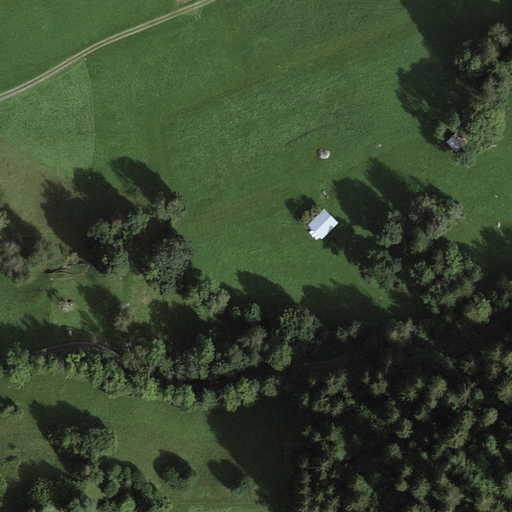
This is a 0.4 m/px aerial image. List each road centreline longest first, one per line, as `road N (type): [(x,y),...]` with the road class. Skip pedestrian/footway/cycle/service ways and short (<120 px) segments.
road 1 (track): [(511,315),(468,336),(205,387),(155,379),(99,347),(0,361)]
road 2 (track): [(0,99),(127,32),(209,0)]
